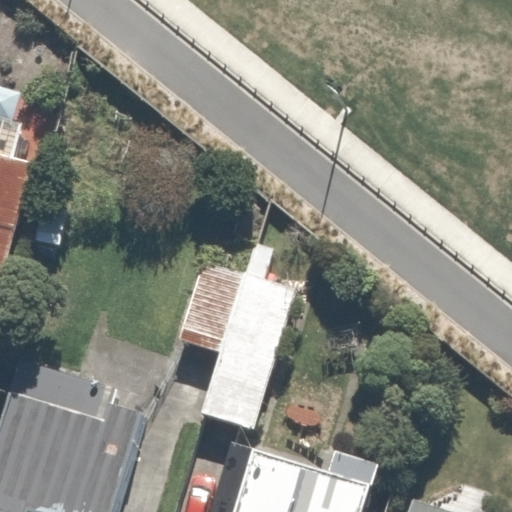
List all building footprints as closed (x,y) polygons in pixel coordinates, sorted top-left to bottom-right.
[(0,295),(36,160),(0,150),(0,295)] [(71,200),(31,197),(27,245),(67,248),(71,200)] [(255,247),(245,277),(201,263),(173,347),(218,361),(201,414),(259,433),(313,266),(255,247)] [(111,511),(144,400),(22,364),(0,437),(0,511),(111,511)] [(375,511),(381,495),(255,454),(236,511),(375,511)]
